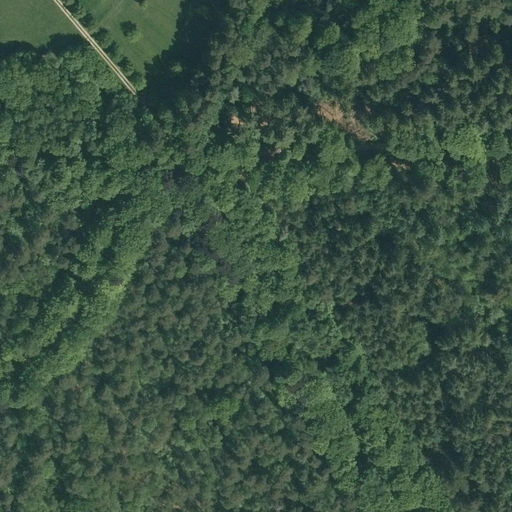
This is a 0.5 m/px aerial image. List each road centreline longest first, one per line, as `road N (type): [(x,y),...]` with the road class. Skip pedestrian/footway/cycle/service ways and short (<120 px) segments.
road 1 (track): [(181,150),(407,511)]
road 2 (track): [(206,151),(511,126)]
road 3 (track): [(0,133),(181,150)]
road 4 (track): [(155,116),(66,0)]
